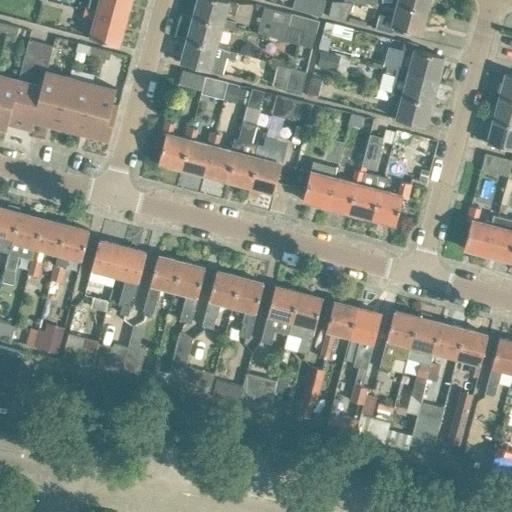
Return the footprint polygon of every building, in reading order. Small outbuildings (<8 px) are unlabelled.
[(126,22),(131,0),(89,0),(88,6),(95,8),(94,12),(126,22)] [(236,14),(238,3),(228,0),(197,0),(194,16),(224,24),(225,19),(224,19),(226,11),(236,14)] [(324,0),(293,0),(292,7),(321,14),(324,0)] [(345,20),(352,2),(343,2),(334,0),(331,0),(328,16),(345,20)] [(427,11),(430,0),(397,0),(397,2),(427,11)] [(421,34),(427,11),(397,2),(393,17),(379,13),(379,17),(376,27),(393,32),(394,27),(402,29),(421,34)] [(120,45),(126,22),(94,12),(95,8),(88,6),(86,5),(84,14),(96,17),(90,37),(120,45)] [(300,44),(311,47),(318,20),(291,13),(288,26),(304,30),(300,44)] [(218,42),(222,28),(234,31),(236,22),(225,19),(224,24),(194,16),(187,39),(218,46),(219,42),(218,42)] [(0,21),(0,30),(7,32),(9,24),(0,21)] [(17,35),(19,26),(9,24),(7,32),(17,35)] [(115,117),(119,104),(113,102),(115,93),(46,75),(53,45),(29,39),(19,78),(0,73),(0,126),(7,129),(8,123),(32,129),(34,120),(110,140),(115,117)] [(227,56),(236,59),(238,51),(229,49),(230,45),(219,42),(218,46),(187,39),(181,62),(210,70),(223,73),(227,56)] [(438,79),(444,56),(417,49),(418,44),(404,41),(402,50),(414,53),(410,67),(409,71),(438,79)] [(91,45),(89,53),(100,56),(102,48),(91,45)] [(110,59),(112,51),(102,48),(100,56),(110,59)] [(322,51),(318,66),(338,71),(342,55),(322,51)] [(432,102),(438,79),(409,71),(410,67),(398,64),(397,68),(386,65),(384,73),(394,76),(392,87),(404,90),(403,95),(432,102)] [(300,94),(305,72),(289,67),(284,89),(300,94)] [(201,89),(205,76),(182,70),(178,83),(201,89)] [(511,73),(506,72),(500,96),(511,99),(511,73)] [(314,73),(309,93),(318,95),(323,75),(314,73)] [(201,89),(200,94),(224,100),(229,82),(205,76),(201,89)] [(229,85),(225,101),(237,104),(241,89),(229,85)] [(259,109),(264,90),(252,87),(247,106),(259,109)] [(426,126),(432,102),(403,95),(404,90),(392,87),(389,96),(402,99),(397,118),(426,126)] [(307,123),(312,103),(276,94),(271,114),(307,123)] [(511,99),(500,96),(494,119),(511,123),(511,99)] [(314,104),(309,123),(321,126),(326,106),(314,104)] [(352,113),(349,125),(361,128),(364,116),(352,113)] [(182,168),(190,137),(186,135),(185,137),(171,133),(175,121),(165,119),(162,133),(166,135),(159,162),(182,168)] [(255,153),(257,143),(252,142),(257,123),(243,119),(238,138),(234,137),(232,148),(236,149),(228,180),(250,186),(251,186),(259,155),(255,153)] [(511,148),(511,123),(494,119),(488,142),(511,148)] [(205,174),(213,143),(209,142),(208,143),(194,139),(198,127),(188,125),(186,135),(190,137),(182,168),(205,174)] [(228,180),(236,149),(232,148),(231,149),(217,145),(221,133),(211,131),(209,142),(213,143),(205,174),(228,180)] [(369,133),(361,170),(365,171),(366,166),(375,168),(383,136),(369,133)] [(275,192),(282,163),(286,150),(273,146),(276,138),(266,135),(263,144),(257,143),(255,153),(259,155),(251,186),(250,186),(248,192),(259,195),(260,188),(275,192)] [(337,160),(341,139),(327,137),(323,158),(337,160)] [(510,168),(511,159),(486,152),(482,169),(508,175),(510,168)] [(327,206),(335,174),(339,176),(341,168),(313,160),(311,170),(303,199),(327,206)] [(350,212),(358,180),(362,182),(365,171),(361,170),(356,169),(353,181),(339,177),(339,176),(335,174),(327,206),(350,212)] [(372,218),(381,186),(385,188),(388,177),(365,171),(362,182),(358,180),(350,212),(372,218)] [(396,224),(403,196),(407,197),(411,183),(402,181),(399,193),(385,189),(385,188),(381,186),(372,218),(396,224)] [(12,242),(20,211),(0,205),(0,251),(9,253),(12,242)] [(487,254),(495,223),(491,221),(491,223),(477,219),(480,208),(471,205),(467,219),(471,220),(464,248),(487,254)] [(34,247),(42,217),(20,211),(12,242),(34,247)] [(511,217),(493,213),(491,221),(495,223),(487,254),(509,259),(511,247),(511,217)] [(58,253),(66,223),(42,217),(34,247),(58,253)] [(82,260),(85,249),(90,229),(66,223),(58,253),(51,280),(60,282),(64,268),(65,269),(68,256),(82,260)] [(115,275),(123,245),(99,238),(92,269),(115,275)] [(139,281),(142,270),(147,251),(123,245),(115,275),(125,278),(118,303),(121,304),(119,313),(128,315),(130,306),(132,307),(139,281)] [(173,290),(181,260),(158,254),(150,284),(143,314),(151,316),(156,299),(158,299),(161,287),(173,290)] [(38,277),(42,262),(31,259),(27,274),(38,277)] [(198,297),(201,286),(206,266),(181,260),(173,290),(186,294),(179,320),(190,323),(198,297)] [(232,306),(240,275),(217,269),(212,289),(209,300),(202,325),(212,328),(215,316),(217,316),(220,303),(232,306)] [(250,338),(259,301),(264,282),(240,275),(232,306),(245,309),(242,321),(244,321),(240,335),(250,338)] [(291,321),(299,291),(276,285),(270,304),(267,315),(261,341),(271,344),(275,331),(278,331),(281,319),(291,321)] [(308,353),(318,316),(323,297),(299,291),(291,321),(291,322),(288,333),(302,336),(298,350),(308,353)] [(94,296),(91,307),(105,311),(108,300),(95,297),(94,296)] [(349,337),(357,306),(334,300),(319,357),(328,359),(335,333),(349,337)] [(367,369),(377,332),(382,312),(357,306),(349,337),(359,340),(352,365),(367,369)] [(409,346),(417,315),(394,309),(389,328),(379,367),(389,369),(392,355),(396,359),(402,360),(406,359),(409,346)] [(426,379),(429,365),(433,352),(441,321),(431,318),(432,315),(421,312),(420,316),(417,315),(409,346),(406,359),(418,362),(415,376),(411,394),(420,403),(426,379)] [(0,320),(0,340),(11,343),(15,325),(0,320)] [(456,358),(464,327),(441,321),(433,352),(456,358)] [(39,330),(34,350),(58,356),(65,329),(47,324),(46,332),(39,330)] [(480,365),(488,333),(464,327),(456,358),(480,365)] [(30,328),(25,347),(34,350),(39,330),(30,328)] [(92,365),(98,340),(69,331),(68,336),(62,357),(92,365)] [(193,338),(179,331),(170,366),(165,384),(179,387),(185,365),(193,338)] [(511,372),(511,339),(499,336),(494,356),(491,367),(485,393),(493,395),(497,381),(499,381),(502,370),(511,372)] [(120,372),(127,347),(114,343),(113,347),(98,343),(99,340),(98,340),(92,365),(120,372)] [(145,348),(138,346),(128,343),(128,347),(127,347),(120,372),(138,377),(140,367),(145,348)] [(0,414),(10,416),(11,413),(16,392),(24,352),(0,344),(0,414)] [(214,373),(185,365),(179,387),(208,395),(214,373)] [(435,381),(439,368),(429,365),(426,379),(435,381)] [(315,404),(324,370),(311,366),(302,400),(298,414),(309,417),(313,403),(315,404)] [(140,367),(138,377),(151,380),(154,370),(140,367)] [(268,411),(275,381),(246,373),(243,386),(238,403),(268,411)] [(473,398),(475,374),(464,373),(462,397),(473,398)] [(357,375),(350,400),(364,404),(366,394),(368,388),(362,386),(365,377),(357,375)] [(238,403),(243,386),(216,379),(212,396),(238,403)] [(298,414),(302,400),(290,397),(288,403),(271,398),(276,381),(275,381),(268,411),(296,418),(297,414),(298,414)] [(16,392),(11,413),(21,415),(25,394),(16,392)] [(360,420),(356,435),(384,443),(388,429),(390,419),(374,415),(379,398),(366,394),(364,404),(360,420)] [(334,396),(330,412),(343,415),(344,409),(340,408),(343,398),(334,396)] [(360,420),(346,416),(343,415),(330,412),(326,427),(342,431),(356,435),(360,420)] [(465,423),(452,419),(445,445),(459,449),(465,423)] [(388,429),(384,443),(407,449),(411,436),(388,429)] [(511,448),(495,444),(489,469),(511,475),(511,448)]
